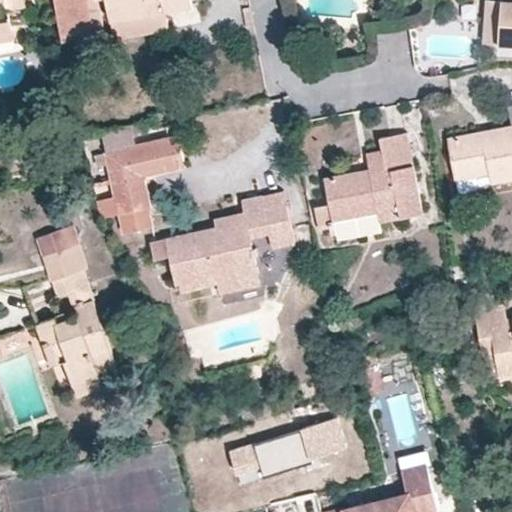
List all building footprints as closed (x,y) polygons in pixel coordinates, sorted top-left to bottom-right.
[(27,0),(0,0),(0,32),(15,30),(11,10),(28,6),(27,0)] [(56,0),(64,42),(95,36),(88,0),(56,0)] [(88,0),(95,36),(108,33),(101,0),(88,0)] [(111,0),(119,38),(172,29),(168,10),(196,5),(194,0),(111,0)] [(501,44),(504,1),(487,0),(484,43),(501,44)] [(511,1),(504,1),(501,44),(511,44),(511,1)] [(0,43),(16,40),(15,30),(0,32),(0,43)] [(156,121),(168,120),(167,112),(154,114),(156,121)] [(511,126),(451,138),(456,163),(469,160),(472,175),(492,171),(495,182),(511,178),(511,126)] [(382,138),(387,165),(388,170),(370,173),(360,170),(329,177),(337,221),(368,214),(367,206),(379,204),(383,221),(425,213),(409,133),(382,138)] [(123,212),(145,208),(137,171),(185,160),(180,136),(110,151),(123,212)] [(54,161),(60,160),(69,158),(66,149),(52,153),(54,161)] [(69,158),(60,160),(62,168),(72,165),(69,158)] [(137,171),(145,208),(153,207),(147,176),(186,167),(185,160),(137,171)] [(469,160),(456,163),(458,178),(472,175),(469,160)] [(286,191),(265,196),(268,212),(290,207),(286,191)] [(220,231),(219,226),(154,241),(157,257),(173,253),(180,284),(219,275),(222,285),(240,281),(240,277),(261,271),(258,255),(277,251),(276,246),(297,242),(290,207),(268,212),(265,196),(245,200),(247,210),(231,214),(234,227),(220,231)] [(370,224),(383,221),(379,204),(367,206),(368,214),(370,224)] [(217,217),(219,226),(220,231),(234,227),(231,214),(217,217)] [(69,293),(74,305),(78,304),(81,313),(77,314),(58,322),(57,317),(39,324),(46,345),(64,339),(71,358),(67,360),(74,381),(101,371),(98,365),(117,359),(84,268),(90,266),(81,242),(46,255),(60,296),(69,293)] [(240,281),(222,285),(224,292),(264,283),(261,271),(240,277),(240,281)] [(474,296),(477,310),(507,305),(504,291),(474,296)] [(507,305),(477,310),(486,354),(500,351),(504,377),(511,375),(511,329),(511,330),(507,305)] [(64,339),(46,345),(53,365),(67,360),(71,358),(64,339)] [(119,364),(117,359),(98,365),(101,371),(119,364)] [(101,371),(74,381),(80,395),(106,385),(101,371)] [(348,446),(337,413),(231,448),(239,471),(264,462),(267,473),(348,446)] [(439,511),(442,511),(429,463),(404,470),(410,491),(330,511),(439,511)]
